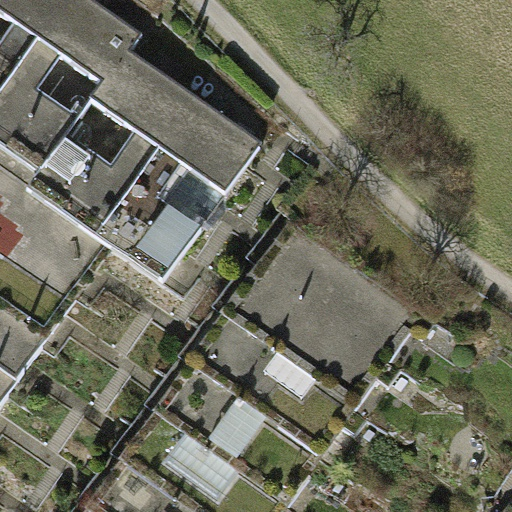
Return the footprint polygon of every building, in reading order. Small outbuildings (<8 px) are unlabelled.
[(0,0),(0,137),(81,20),(51,0),(0,0)] [(0,137),(0,154),(58,194),(137,78),(146,64),(81,20),(0,137)] [(48,207),(114,252),(202,122),(137,78),(58,194),(48,207)] [(127,261),(179,296),(268,167),(202,122),(114,252),(127,261)] [(0,385),(28,405),(127,261),(114,252),(48,207),(0,174),(0,309),(4,312),(0,316),(0,385)] [(301,235),(237,326),(289,362),(296,351),(382,411),(439,331),(301,235)] [(0,445),(28,405),(0,385),(0,316),(4,312),(0,309),(0,445)] [(237,326),(201,378),(254,414),(262,403),(347,462),(382,411),(296,351),(289,362),(237,326)] [(201,378),(165,428),(218,465),(226,454),(308,511),(311,511),(347,462),(262,403),(254,414),(201,378)] [(165,428),(129,480),(175,511),(186,511),(191,507),(197,511),(308,511),(226,454),(218,465),(165,428)] [(175,511),(129,480),(106,511),(197,511),(191,507),(186,511),(175,511)]
